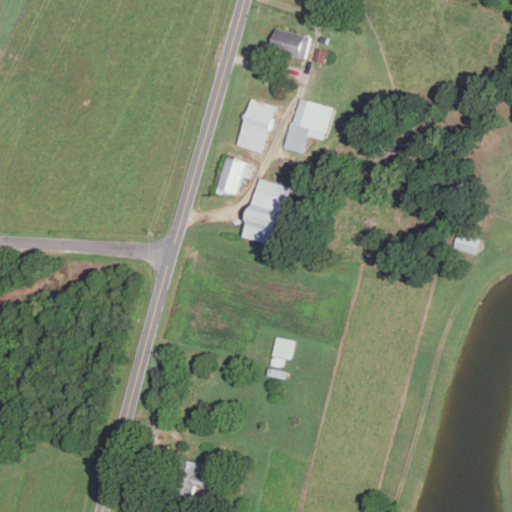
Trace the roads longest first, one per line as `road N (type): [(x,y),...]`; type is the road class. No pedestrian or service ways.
road 1 (residential): [(103,511),(244,0)]
road 2 (residential): [(0,238),(172,252)]
